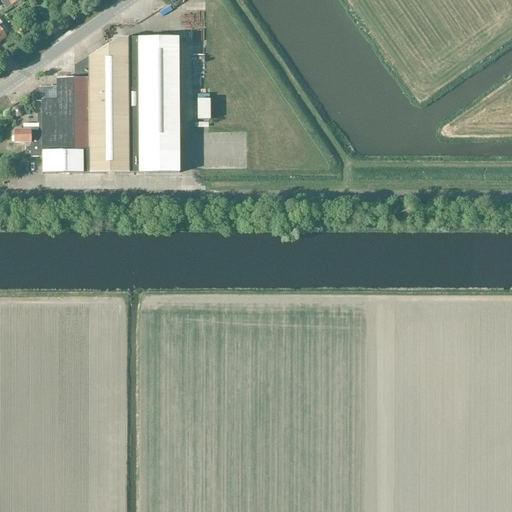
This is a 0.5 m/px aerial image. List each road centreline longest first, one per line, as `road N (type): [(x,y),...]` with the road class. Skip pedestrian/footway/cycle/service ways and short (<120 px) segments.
road 1 (unclassified): [(0,195),(511,195)]
road 2 (unclassified): [(0,91),(128,0)]
